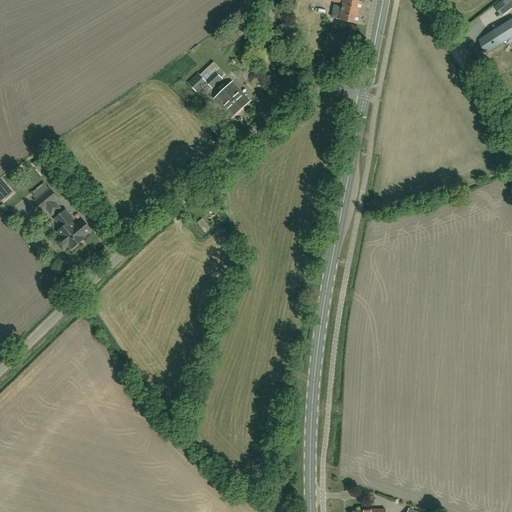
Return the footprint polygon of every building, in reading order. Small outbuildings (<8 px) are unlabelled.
[(357,24),(362,3),(350,0),(325,0),(343,4),(343,7),(335,5),(332,18),(357,24)] [(511,0),(502,0),(499,2),(507,12),(511,8),(511,0)] [(488,53),(504,43),(511,37),(511,18),(511,19),(479,39),(488,53)] [(214,62),(199,75),(198,74),(188,84),(196,93),(207,83),(213,89),(223,80),(221,78),(225,75),(214,62)] [(249,102),(232,83),(215,99),(232,118),(249,102)] [(22,181),(30,173),(27,169),(19,177),(22,181)] [(51,216),(59,209),(54,202),(57,199),(49,189),(35,201),(43,211),(46,209),(51,216)] [(71,249),(81,241),(71,229),(74,227),(70,222),(73,220),(65,211),(54,219),(62,228),(57,232),(60,236),(56,240),(57,241),(57,243),(58,245),(59,246),(61,247),(63,248),(64,249),(68,245),(71,249)] [(71,229),(81,241),(84,239),(83,237),(91,231),(82,220),(74,227),(71,229)]
